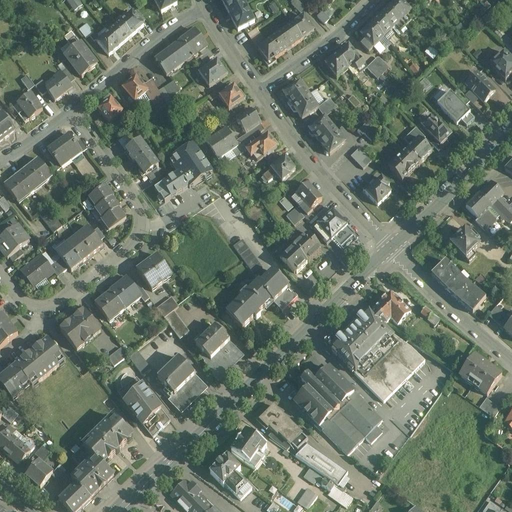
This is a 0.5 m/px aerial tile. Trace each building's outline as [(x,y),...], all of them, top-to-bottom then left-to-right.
[(174,0),(153,0),(161,14),(177,5),(174,0)] [(241,0),(228,0),(223,3),(237,32),(254,24),(241,0)] [(305,9),(296,0),(291,5),(299,14),(305,9)] [(411,13),(398,0),(388,11),(405,28),(411,22),(406,18),(411,13)] [(277,12),(273,6),(269,8),(273,14),(277,12)] [(145,21),(136,11),(132,15),(135,18),(136,18),(140,24),(141,25),(145,21)] [(405,28),(388,11),(380,19),(392,32),(396,28),(400,33),(405,28)] [(329,21),(322,13),(317,18),(324,26),(329,21)] [(135,18),(132,15),(120,25),(132,38),(143,28),(141,25),(140,24),(136,18),(135,18)] [(314,33),(303,18),(292,27),(302,41),(314,33)] [(380,19),(372,27),(384,39),(392,32),(380,19)] [(87,25),(79,31),(85,39),(93,33),(87,25)] [(120,25),(109,34),(120,47),(132,38),(120,25)] [(291,27),(257,50),(267,64),(273,59),(274,61),(302,42),(302,41),(292,27),(291,27)] [(384,39),(372,27),(361,37),(366,42),(361,46),(369,54),(378,45),(382,49),(387,43),(384,39)] [(258,34),(255,30),(247,36),(256,49),(265,43),(259,33),(258,34)] [(197,35),(195,32),(180,42),(181,44),(181,43),(193,58),(196,63),(200,60),(210,52),(200,39),(202,37),(200,34),(197,35)] [(97,67),(71,33),(63,39),(73,51),(64,57),(67,60),(81,79),(97,67)] [(109,34),(98,44),(109,57),(120,47),(109,34)] [(511,44),(505,37),(500,42),(510,53),(511,51),(511,44)] [(181,44),(156,62),(167,77),(193,58),(181,43),(181,44)] [(64,57),(57,47),(52,51),(62,64),(67,60),(64,57)] [(359,61),(348,48),(337,57),(348,71),(353,67),(359,75),(366,69),(360,61),(359,61)] [(210,52),(200,60),(203,64),(213,57),(210,52)] [(511,61),(504,54),(498,60),(495,57),(490,62),(493,65),(490,68),(505,83),(511,75),(511,61)] [(337,57),(326,66),(337,80),(348,71),(337,57)] [(389,70),(380,61),(378,61),(373,65),(383,75),(389,70)] [(207,70),(199,75),(208,89),(227,77),(226,76),(227,75),(227,74),(224,70),(223,70),(222,70),(217,63),(207,70)] [(203,64),(194,71),(198,77),(199,75),(207,70),(203,64)] [(383,75),(373,65),(368,71),(377,81),(383,75)] [(420,73),(416,65),(411,67),(415,76),(420,73)] [(75,81),(67,70),(61,75),(69,85),(75,81)] [(69,85),(61,75),(54,80),(57,84),(47,92),(55,102),(72,90),(69,85)] [(478,75),(472,81),(468,77),(462,83),(466,87),(483,105),(495,93),(478,75)] [(27,78),(21,82),(29,92),(35,88),(27,78)] [(135,79),(134,78),(127,84),(129,85),(122,91),(129,99),(128,100),(128,101),(131,105),(132,105),(133,104),(134,105),(135,105),(146,95),(148,93),(144,88),(136,79),(135,79)] [(173,82),(163,89),(170,99),(180,92),(173,82)] [(158,93),(151,83),(144,88),(148,93),(146,95),(150,102),(154,107),(163,101),(158,93)] [(47,94),(40,84),(35,88),(42,98),(47,94)] [(300,84),(284,95),(290,103),(288,106),(291,110),(309,97),(300,84)] [(240,93),(238,94),(234,88),(219,98),(228,112),(243,102),(243,101),(245,100),(240,93)] [(170,99),(163,89),(158,93),(163,101),(168,108),(173,104),(170,99)] [(470,103),(457,90),(452,96),(464,109),(470,103)] [(452,96),(450,94),(437,107),(456,127),(461,123),(466,128),(474,121),(469,116),(470,115),(464,109),(452,96)] [(43,111),(31,95),(18,105),(23,113),(30,121),(43,111)] [(146,95),(135,105),(137,107),(141,108),(150,102),(146,95)] [(309,97),(291,110),(294,114),(297,114),(302,122),(318,111),(309,97)] [(361,105),(353,97),(348,102),(355,110),(361,105)] [(111,101),(109,99),(103,105),(104,107),(98,112),(111,127),(118,121),(117,119),(123,114),(111,101)] [(329,101),(320,108),(323,113),(333,105),(329,101)] [(337,110),(333,105),(323,113),(327,118),(337,110)] [(251,112),(236,122),(239,127),(237,129),(239,131),(241,130),(245,136),(260,126),(261,125),(257,118),(256,119),(251,112)] [(30,121),(23,113),(19,116),(25,125),(30,121)] [(2,115),(0,116),(0,143),(15,132),(2,115)] [(325,119),(310,132),(310,133),(309,135),(312,138),(314,138),(320,144),(335,132),(325,119)] [(453,138),(436,121),(434,123),(431,119),(422,127),(427,133),(442,149),(448,143),(446,141),(451,137),(453,139),(453,138)] [(106,130),(99,121),(94,124),(101,134),(106,130)] [(245,136),(235,143),(238,148),(253,139),(264,131),(260,126),(245,136)] [(371,128),(364,135),(367,139),(375,131),(371,128)] [(226,129),(206,143),(218,162),(236,150),(238,148),(235,143),(226,129)] [(423,137),(416,130),(412,134),(418,141),(421,144),(425,140),(423,137)] [(375,131),(367,139),(372,143),(380,135),(376,131),(375,131)] [(335,132),(320,144),(325,151),(324,154),(326,157),(329,156),(330,157),(345,144),(335,132)] [(442,149),(427,133),(423,137),(425,140),(438,153),(442,149)] [(418,141),(412,134),(411,134),(403,142),(410,149),(407,152),(420,166),(432,155),(421,144),(418,141)] [(75,145),(69,136),(58,144),(72,163),(82,155),(75,145)] [(257,144),(246,152),(251,159),(253,157),(258,164),(277,150),(276,149),(278,147),(274,142),(272,143),(268,136),(257,144)] [(126,137),(118,143),(125,152),(133,146),(126,137)] [(238,148),(236,150),(240,156),(246,152),(257,144),(253,139),(238,148)] [(87,152),(80,142),(75,145),(82,155),(87,152)] [(158,168),(140,142),(127,152),(132,159),(130,160),(134,164),(135,163),(145,178),(146,177),(155,171),(158,168)] [(58,144),(48,152),(54,160),(61,170),(72,163),(58,144)] [(211,174),(192,146),(173,159),(192,187),(211,174)] [(407,152),(389,170),(402,184),(420,166),(407,152)] [(278,158),(267,166),(270,171),(281,162),(278,158)] [(362,165),(354,158),(347,165),(354,173),(362,165)] [(281,162),(270,171),(271,172),(263,179),(268,185),(276,178),(281,184),(290,178),(289,177),(295,172),(290,166),(292,165),(287,159),(285,160),(284,159),(281,162)] [(39,160),(21,174),(36,193),(53,179),(39,160)] [(61,170),(54,160),(49,164),(56,174),(61,170)] [(155,171),(146,177),(152,185),(161,179),(155,171)] [(21,174),(4,186),(16,202),(26,194),(29,198),(36,193),(21,174)] [(381,180),(372,190),(369,187),(363,193),(378,208),(391,195),(386,191),(389,188),(381,180)] [(503,197),(490,184),(478,196),(490,209),(494,213),(499,218),(500,218),(509,225),(511,222),(511,212),(509,209),(510,209),(502,201),(501,202),(500,200),(503,197)] [(98,186),(89,193),(92,198),(102,190),(98,186)] [(308,186),(296,197),(302,204),(310,213),(311,212),(322,201),(308,186)] [(92,198),(89,200),(96,210),(97,211),(113,199),(114,198),(106,187),(102,190),(92,198)] [(478,196),(466,208),(479,221),(487,212),(490,209),(478,196)] [(286,198),(279,203),(288,213),(294,208),(286,198)] [(11,209),(3,199),(0,201),(0,206),(5,213),(11,209)] [(113,199),(97,211),(96,210),(95,212),(103,222),(119,210),(119,211),(121,209),(113,199)] [(310,213),(302,204),(298,208),(299,209),(307,218),(312,213),(311,212),(310,213)] [(307,218),(299,209),(297,211),(304,220),(305,220),(307,218)] [(48,210),(40,217),(43,221),(52,215),(48,210)] [(119,210),(103,222),(101,223),(109,234),(127,221),(119,211),(119,210)] [(297,211),(286,219),(294,228),(304,220),(297,211)] [(479,221),(476,224),(486,233),(499,218),(494,213),(491,216),(487,212),(479,221)] [(307,218),(305,220),(308,225),(316,218),(312,213),(307,218)] [(319,227),(318,227),(330,242),(331,243),(332,243),(343,254),(357,240),(347,230),(347,229),(333,213),(319,227)] [(52,215),(43,221),(47,226),(55,219),(52,215)] [(316,218),(308,225),(314,231),(318,227),(319,227),(317,225),(320,222),(316,218)] [(55,219),(47,226),(50,230),(59,223),(55,219)] [(59,223),(50,230),(54,235),(62,228),(59,223)] [(330,242),(318,227),(314,231),(326,246),(330,242)] [(17,228),(6,237),(0,240),(0,251),(7,261),(9,259),(20,251),(29,243),(17,228)] [(92,234),(88,228),(87,228),(89,231),(79,239),(77,236),(94,258),(95,258),(93,256),(103,248),(105,251),(105,250),(100,243),(92,234)] [(104,239),(97,230),(92,234),(100,243),(104,239)] [(469,235),(465,231),(450,245),(469,264),(476,257),(473,254),(480,247),(476,243),(480,240),(472,232),(469,235)] [(321,251),(305,235),(296,243),(298,245),(293,250),(294,251),(306,263),(307,265),(321,251)] [(77,237),(79,239),(69,247),(67,244),(84,267),(82,264),(92,256),(94,259),(94,258),(77,236),(77,237)] [(243,241),(234,248),(240,257),(249,251),(243,241)] [(68,247),(58,255),(56,253),(61,259),(69,270),(71,273),(82,265),(83,267),(84,267),(67,244),(66,245),(68,247)] [(291,246),(284,253),(286,254),(288,256),(294,251),(293,250),(291,246)] [(20,251),(9,259),(13,264),(23,255),(20,251)] [(249,251),(240,257),(246,266),(255,260),(249,251)] [(306,263),(294,251),(288,256),(286,254),(280,260),(294,274),(295,274),(296,275),(307,265),(305,264),(306,263)] [(41,257),(21,273),(34,289),(54,274),(50,268),(41,257)] [(157,258),(137,273),(152,294),(172,279),(157,258)] [(61,259),(55,264),(63,275),(69,270),(61,259)] [(255,260),(246,266),(253,276),(262,269),(255,260)] [(438,283),(452,269),(445,263),(431,277),(438,283)] [(63,275),(55,264),(50,268),(54,274),(57,279),(63,275)] [(444,290),(458,276),(452,269),(438,283),(444,290)] [(259,283),(226,315),(242,331),(254,319),(256,321),(260,317),(258,315),(271,302),(274,305),(288,290),(289,290),(272,273),(261,285),(259,283)] [(451,297),(465,282),(458,276),(444,290),(451,297)] [(127,280),(111,293),(125,312),(126,311),(123,308),(131,302),(134,305),(141,300),(141,299),(132,287),(127,280)] [(465,282),(451,297),(458,303),(471,288),(465,282)] [(150,301),(137,284),(132,287),(141,299),(141,300),(145,305),(150,301)] [(471,288),(458,303),(465,309),(478,294),(471,288)] [(288,290),(274,305),(282,313),(297,299),(288,290)] [(111,293),(95,305),(107,321),(116,314),(118,317),(125,312),(111,293)] [(411,315),(390,294),(387,297),(386,297),(378,305),(378,306),(373,311),(374,312),(387,325),(391,321),(398,328),(411,315)] [(478,294),(465,309),(473,315),(486,300),(478,294)] [(171,300),(157,310),(164,320),(174,313),(179,309),(171,300)] [(511,321),(507,317),(496,308),(489,316),(505,330),(511,321)] [(432,315),(425,310),(421,315),(428,320),(432,315)] [(84,312),(74,320),(73,318),(68,322),(69,324),(60,332),(77,353),(101,333),(84,312)] [(393,336),(392,337),(382,330),(387,325),(374,312),(370,316),(369,315),(364,319),(362,317),(334,344),(337,347),(332,351),(355,374),(354,375),(383,404),(425,363),(411,349),(393,336)] [(190,334),(174,313),(164,320),(180,341),(190,334)] [(2,315),(0,317),(0,349),(18,336),(2,315)] [(440,321),(432,315),(428,320),(425,323),(434,330),(440,321)] [(214,328),(196,347),(204,355),(211,362),(229,344),(229,343),(214,328)] [(48,341),(15,368),(31,388),(32,390),(65,363),(48,341)] [(229,344),(211,362),(204,355),(202,358),(219,375),(240,355),(229,344)] [(121,350),(108,360),(114,368),(127,358),(121,350)] [(137,352),(128,358),(132,363),(141,356),(137,352)] [(141,356),(132,363),(135,367),(144,361),(141,356)] [(502,377),(474,357),(459,377),(487,397),(502,377)] [(178,359),(157,380),(167,389),(175,397),(194,378),(195,377),(178,359)] [(144,361),(135,367),(139,372),(148,365),(144,361)] [(148,365),(139,372),(142,376),(151,370),(148,365)] [(31,388),(15,368),(0,379),(0,386),(13,403),(31,388)] [(329,370),(315,384),(308,377),(301,384),(308,391),(294,405),(307,418),(342,383),(329,370)] [(205,389),(194,378),(175,397),(171,400),(170,401),(181,412),(205,389)] [(170,422),(136,379),(117,394),(153,439),(170,422)] [(382,423),(342,383),(307,418),(347,458),(348,457),(365,440),(371,445),(376,440),(370,435),(382,423)] [(175,397),(167,389),(163,392),(171,400),(175,397)] [(501,410),(486,400),(479,410),(494,420),(501,410)] [(279,436),(290,424),(273,407),(259,422),(267,431),(269,429),(276,437),(277,438),(279,436)] [(9,409),(2,418),(6,422),(14,413),(9,409)] [(14,413),(6,422),(11,425),(18,417),(14,413)] [(113,418),(83,448),(94,459),(102,468),(103,467),(132,438),(113,418)] [(290,424),(279,436),(287,445),(288,443),(292,447),(297,452),(308,441),(290,424)] [(9,428),(0,437),(0,449),(8,457),(19,443),(12,437),(15,433),(9,428)] [(267,449),(246,434),(230,454),(255,472),(264,459),(261,456),(267,449)] [(287,445),(279,436),(277,438),(276,437),(272,442),(286,452),(292,447),(288,443),(287,445)] [(25,448),(19,443),(8,457),(20,467),(35,449),(28,444),(25,448)] [(347,475),(307,447),(306,448),(303,445),(298,451),(300,454),(295,459),(338,489),(347,475)] [(47,452),(42,448),(35,456),(41,461),(42,460),(41,460),(47,452)] [(102,468),(94,459),(83,448),(71,459),(83,470),(71,481),(75,485),(76,486),(91,501),(114,478),(103,467),(102,468)] [(47,452),(41,460),(42,460),(45,463),(51,455),(48,451),(47,452)] [(227,458),(221,464),(221,463),(217,468),(211,474),(210,474),(210,475),(211,475),(222,487),(222,488),(223,488),(224,488),(224,487),(225,486),(240,502),(252,491),(236,475),(240,472),(241,471),(240,470),(240,471),(228,458),(227,458)] [(53,475),(39,463),(34,469),(34,468),(32,471),(27,478),(41,490),(52,477),(53,476),(53,475)] [(59,468),(53,475),(53,476),(52,477),(57,482),(64,474),(59,468)] [(320,477),(310,470),(304,479),(313,486),(316,483),(331,494),(328,497),(346,510),(352,501),(348,498),(320,477)] [(64,474),(57,482),(64,489),(68,492),(75,485),(71,481),(64,474)] [(212,510),(186,483),(172,497),(186,511),(215,511),(213,509),(212,510)] [(79,511),(91,501),(76,486),(59,503),(68,511),(79,511)] [(317,498),(307,491),(298,505),(307,511),(317,498)] [(502,511),(490,503),(483,511),(502,511)]
